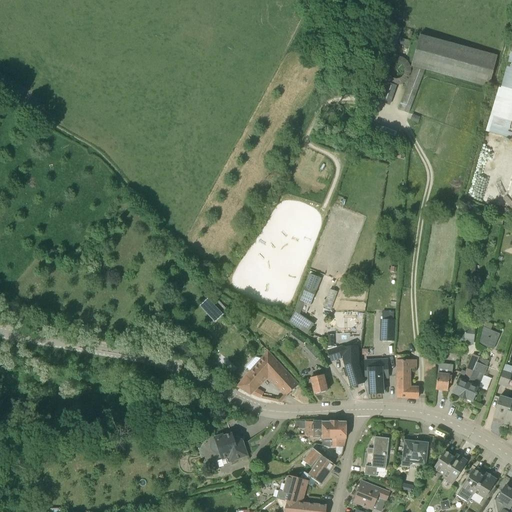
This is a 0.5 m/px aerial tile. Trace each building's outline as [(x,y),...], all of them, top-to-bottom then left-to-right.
[(401,30),(386,25),(384,32),(400,36),(401,30)] [(489,88),(498,56),(420,36),(412,67),(414,68),(398,110),(408,114),(425,71),(489,88)] [(390,106),(396,87),(382,82),(376,101),(390,106)] [(475,217),(478,210),(468,206),(465,213),(475,217)] [(309,307),(321,278),(309,274),(305,286),(305,287),(295,312),(289,321),(307,334),(314,324),(300,314),(301,311),(307,313),(309,307)] [(331,307),(334,294),(327,293),(325,306),(331,307)] [(494,294),(488,293),(483,321),(488,323),(494,294)] [(395,343),(396,321),(380,320),(379,342),(395,343)] [(493,351),(500,335),(482,328),(478,345),(493,351)] [(301,346),(305,341),(298,335),(294,333),(291,339),(294,341),(301,346)] [(473,346),(474,336),(465,335),(464,345),(473,346)] [(314,361),(319,357),(308,344),(303,349),(314,361)] [(358,359),(358,346),(357,346),(357,345),(346,346),(343,346),(327,351),(330,361),(343,357),(351,387),(364,382),(358,359)] [(435,387),(435,358),(425,358),(426,349),(421,349),(421,360),(425,360),(424,386),(435,387)] [(268,353),(250,373),(262,383),(269,377),(274,382),(285,392),(287,395),(298,385),(268,353)] [(417,369),(417,360),(409,359),(409,355),(397,355),(397,397),(418,397),(418,386),(411,386),(411,369),(417,369)] [(461,396),(478,357),(472,355),(466,370),(462,369),(459,377),(452,392),(461,396)] [(473,401),(479,387),(486,390),(491,378),(483,376),(487,367),(491,369),(493,365),(489,362),(478,357),(461,396),(473,401)] [(366,365),(366,361),(365,361),(366,375),(369,375),(369,393),(382,392),(382,377),(387,377),(387,363),(386,363),(386,364),(366,365)] [(452,377),(453,371),(450,370),(438,368),(437,372),(435,389),(447,390),(448,384),(451,384),(452,377)] [(507,387),(511,373),(503,370),(498,384),(507,387)] [(314,394),(327,391),(323,375),(310,378),(314,394)] [(246,379),(239,387),(244,390),(250,394),(261,398),(262,398),(264,393),(257,389),(246,379)] [(505,420),(511,402),(511,401),(511,399),(500,395),(494,417),(505,420)] [(305,423),(305,421),(297,421),(294,429),(304,429),(304,436),(313,436),(313,437),(321,437),(321,439),(322,447),(333,447),(333,438),(335,438),(335,432),(330,432),(331,421),(330,421),(330,422),(322,422),(305,423)] [(345,439),(346,422),(338,422),(338,421),(331,421),(330,432),(335,432),(335,438),(333,438),(333,447),(343,447),(345,439)] [(234,442),(231,434),(223,436),(223,435),(215,437),(215,439),(213,440),(211,443),(210,445),(211,448),(212,451),(214,452),(217,453),(220,453),(222,460),(228,458),(230,462),(247,456),(243,443),(240,444),(234,442)] [(385,469),(389,439),(374,437),(371,468),(365,467),(364,475),(376,476),(377,468),(385,469)] [(425,464),(427,443),(418,442),(418,445),(404,443),(402,466),(409,467),(410,463),(425,464)] [(303,461),(301,463),(305,466),(307,464),(311,467),(321,454),(313,448),(303,461)] [(444,476),(445,474),(454,458),(444,451),(433,469),(444,476)] [(322,456),(321,454),(311,467),(313,468),(308,475),(322,485),(336,465),(322,456)] [(454,480),(467,461),(456,454),(454,458),(445,474),(454,480)] [(467,504),(474,492),(484,476),(474,470),(463,488),(457,497),(467,504)] [(484,499),(496,479),(486,473),(484,476),(474,492),(484,499)] [(303,497),(308,480),(293,476),(291,484),(284,482),(282,490),(279,489),(276,498),(286,501),(301,503),(303,497)] [(390,493),(365,483),(362,491),(359,489),(354,502),(373,509),(381,511),(386,500),(386,501),(390,493)] [(511,488),(506,485),(496,500),(497,504),(502,503),(505,505),(500,511),(507,511),(511,503),(511,488)] [(325,511),(326,505),(301,503),(286,501),(283,511),(325,511)] [(441,511),(448,501),(440,503),(441,511)] [(441,511),(442,511),(451,510),(448,501),(441,511)]
